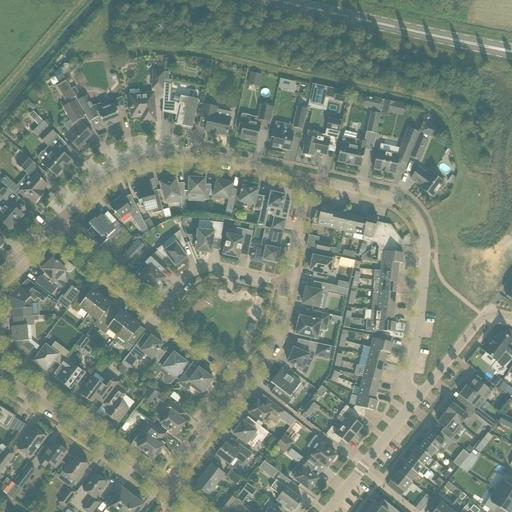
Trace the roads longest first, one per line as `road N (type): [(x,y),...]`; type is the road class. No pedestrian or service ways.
road 1 (residential): [(416,401),(407,391),(425,250),(419,221),(392,197),(310,179)]
road 2 (residential): [(57,224),(99,182),(186,155),(310,179)]
road 3 (primary): [(511,51),(271,0)]
road 4 (residential): [(164,488),(0,377)]
road 5 (residential): [(159,312),(182,280),(210,268),(285,282)]
road 6 (unclassified): [(327,511),(416,401)]
road 7 (residential): [(164,488),(246,378)]
road 8 (unclassified): [(416,401),(482,316),(511,316)]
road 9 (residential): [(159,312),(86,257),(57,224)]
road 10 (track): [(0,93),(80,0)]
